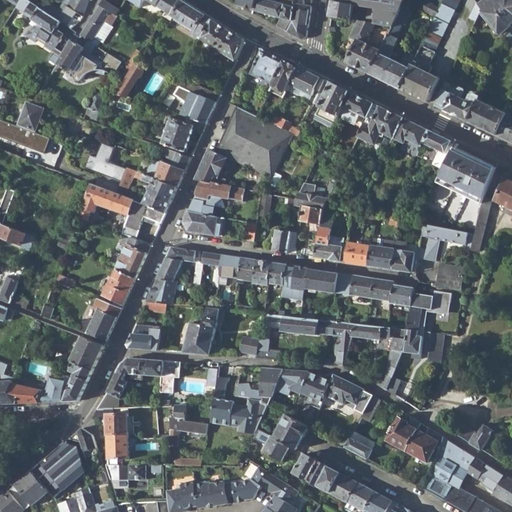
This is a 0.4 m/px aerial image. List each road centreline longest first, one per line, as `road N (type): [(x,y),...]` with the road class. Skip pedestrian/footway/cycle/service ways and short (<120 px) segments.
road 1 (residential): [(511,474),(346,371),(115,347)]
road 2 (residential): [(167,236),(405,276)]
road 3 (residential): [(167,236),(258,33)]
road 4 (residential): [(315,60),(511,155)]
road 5 (residential): [(309,440),(441,511)]
road 6 (residential): [(115,347),(0,302)]
road 7 (residential): [(115,347),(167,236)]
